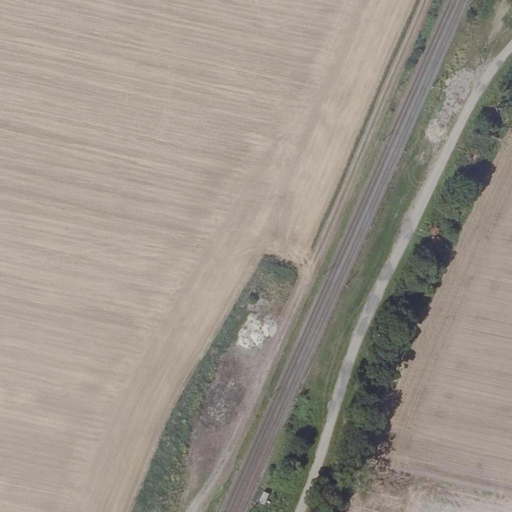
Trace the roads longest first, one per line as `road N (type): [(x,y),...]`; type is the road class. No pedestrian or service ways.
road 1 (track): [(193,511),(426,0)]
road 2 (track): [(299,511),(378,292),(477,94),(511,47)]
